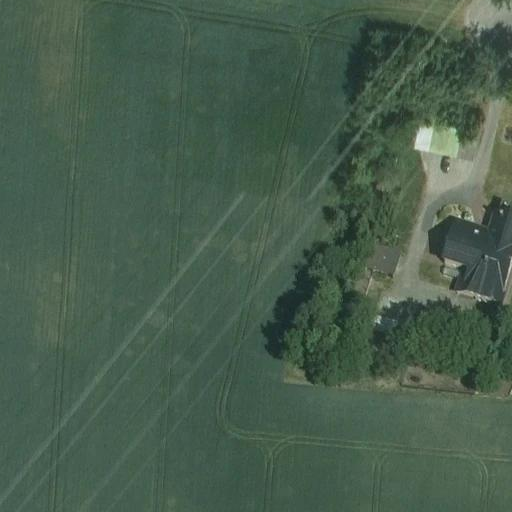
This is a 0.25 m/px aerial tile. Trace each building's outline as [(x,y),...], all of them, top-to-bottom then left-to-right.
[(478,127),(422,115),(416,143),(472,155),(478,127)] [(511,283),(511,220),(491,214),(485,233),(458,225),(445,267),(470,275),(463,300),(503,312),(511,283)] [(403,256),(376,247),(368,271),(395,279),(403,256)] [(440,342),(445,321),(418,316),(413,337),(440,342)] [(396,339),(399,326),(376,319),(372,332),(396,339)]
